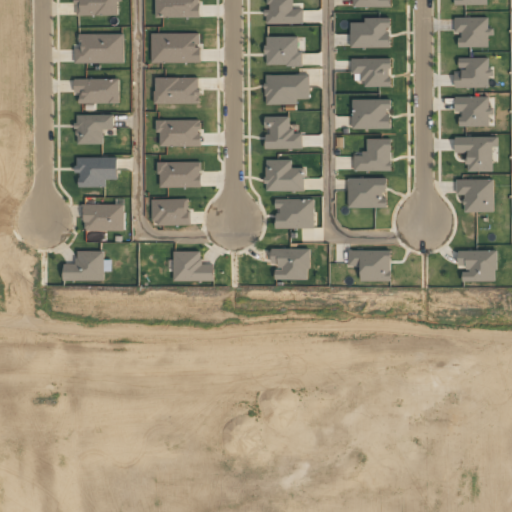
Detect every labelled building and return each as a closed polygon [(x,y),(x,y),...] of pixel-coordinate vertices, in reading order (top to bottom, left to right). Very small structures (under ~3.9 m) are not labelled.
[(75,0),(75,15),(119,16),(119,0),(75,0)] [(200,17),(199,0),(155,0),(155,18),(200,17)] [(303,24),(303,9),(293,9),(292,0),(266,0),(267,8),(266,8),(266,24),(303,24)] [(391,47),(390,17),(365,18),(365,22),(350,22),(351,48),(391,47)] [(454,18),(454,32),(459,32),(460,47),(488,47),(488,35),(491,35),(490,17),(454,18)] [(123,33),(80,34),(80,49),(74,49),(74,63),(124,63),(123,33)] [(151,63),(200,62),(200,33),(151,33),(151,63)] [(298,37),(266,36),(266,65),(302,65),(302,52),(298,51),(298,37)] [(488,58),(459,57),(459,72),(455,72),(455,87),(488,88),(489,78),(493,79),(493,69),(488,68),(488,58)] [(351,59),(351,73),(362,73),(362,87),(391,87),(391,58),(351,59)] [(309,74),(265,75),(266,105),(297,105),(297,99),(309,99),(309,74)] [(199,77),(154,78),(155,104),(200,103),(199,77)] [(119,103),(119,78),(75,79),(75,93),(80,92),(80,104),(119,103)] [(491,97),(454,96),(454,112),(460,112),(460,126),(488,126),(489,115),(491,115),(491,97)] [(391,99),(351,99),(352,129),(390,129),(389,109),(391,109),(391,99)] [(113,114),(76,115),(77,144),(104,144),(104,130),(113,130),(113,114)] [(291,116),(265,117),(265,149),(303,149),(302,134),(291,134),(291,116)] [(200,146),(201,120),(158,119),(157,146),(200,146)] [(496,137),(455,137),(455,153),(467,153),(467,172),(496,171),(496,137)] [(391,139),(365,139),(365,155),(354,156),(354,172),(391,171),(391,139)] [(117,157),(76,157),(76,173),(79,173),(79,187),(106,186),(106,180),(117,179),(117,157)] [(292,160),(266,159),(266,191),(304,192),(304,168),(291,168),(292,160)] [(201,187),(201,161),(158,162),(159,188),(201,187)] [(387,178),(348,178),(348,207),(386,208),(387,178)] [(464,212),(493,212),(493,179),(456,180),(456,194),(464,194),(464,212)] [(189,198),(151,199),(152,225),(190,224),(189,198)] [(276,228),(314,229),(314,199),(276,199),(276,228)] [(124,204),(84,204),(84,231),(124,230),(124,204)] [(276,279),(309,280),(309,249),(272,248),(271,263),(276,263),(276,279)] [(64,281),(104,281),(104,251),(76,250),(76,263),(64,263),(64,281)] [(391,250),(348,250),(348,266),(360,267),(360,281),(391,281),(391,250)] [(496,250),(458,251),(458,265),(466,265),(466,272),(463,272),(463,282),(497,281),(496,250)] [(202,251),(173,251),(174,281),(215,280),(214,264),(202,264),(202,251)]
